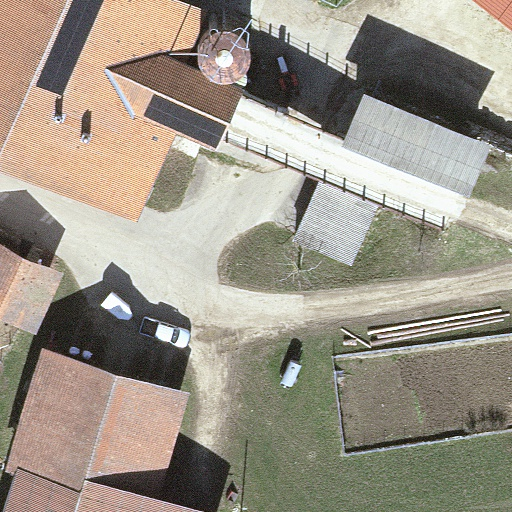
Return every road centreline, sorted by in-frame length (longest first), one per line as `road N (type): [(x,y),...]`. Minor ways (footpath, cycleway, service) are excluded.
road 1 (track): [(366,0),(256,187),(155,299),(258,311),(390,312),(511,287)]
road 2 (track): [(155,299),(47,218),(0,200)]
